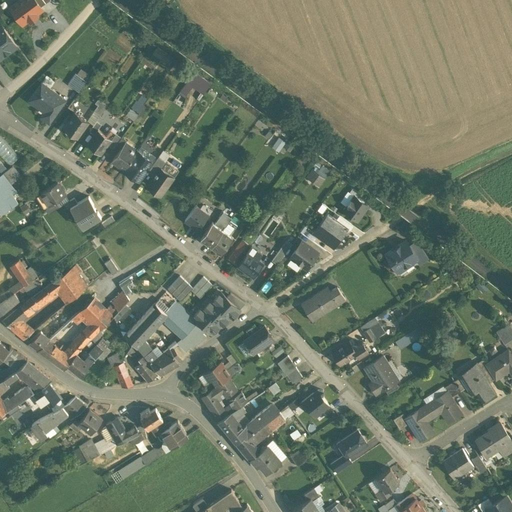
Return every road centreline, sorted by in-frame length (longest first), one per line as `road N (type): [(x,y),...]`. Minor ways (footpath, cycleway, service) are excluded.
road 1 (track): [(157,0),(511,274)]
road 2 (residential): [(0,117),(262,307)]
road 3 (residential): [(262,307),(408,458)]
road 4 (residential): [(167,397),(106,395),(78,384),(0,327)]
road 5 (residential): [(276,511),(209,423),(167,397)]
road 6 (residential): [(262,307),(391,225)]
road 7 (residential): [(0,101),(99,0)]
road 8 (residential): [(167,397),(173,377),(201,350),(262,307)]
road 9 (residential): [(408,458),(511,396)]
